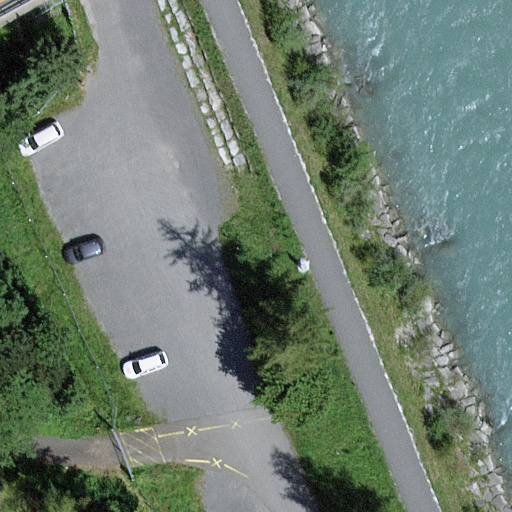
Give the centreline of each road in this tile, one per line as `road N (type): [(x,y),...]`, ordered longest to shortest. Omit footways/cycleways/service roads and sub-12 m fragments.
road 1 (track): [(426,511),(219,0)]
road 2 (track): [(104,0),(265,440)]
road 3 (track): [(265,440),(58,453),(0,448)]
